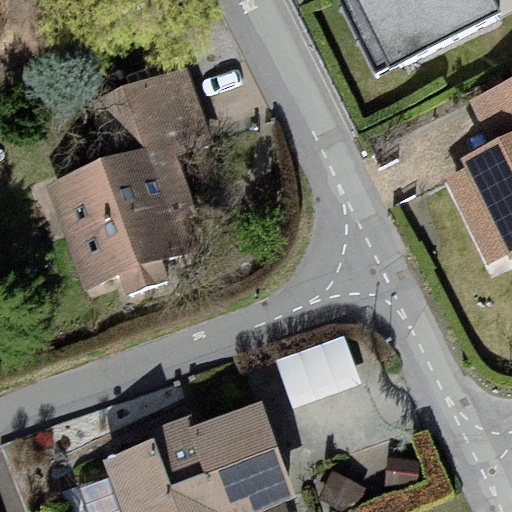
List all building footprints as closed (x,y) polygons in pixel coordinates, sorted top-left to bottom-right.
[(347,0),(387,80),(503,31),(487,0),(347,0)] [(139,166),(51,196),(85,310),(179,288),(197,226),(171,161),(213,152),(189,77),(118,99),(139,166)] [(511,94),(470,114),(487,157),(443,180),(485,275),(511,264),(511,94)] [(353,336),(284,352),(293,395),(362,379),(353,336)] [(169,451),(115,469),(129,511),(266,511),(293,503),(265,418),(199,439),(194,426),(164,436),(169,451)]
